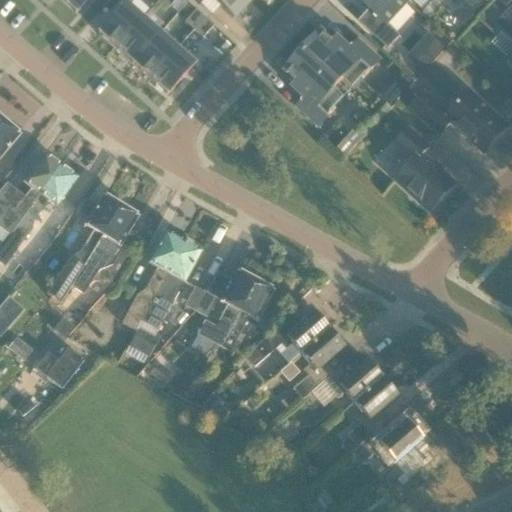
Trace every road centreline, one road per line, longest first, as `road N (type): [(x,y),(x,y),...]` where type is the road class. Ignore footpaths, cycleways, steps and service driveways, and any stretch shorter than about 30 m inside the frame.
road 1 (unclassified): [(408,292),(157,160)]
road 2 (residential): [(157,160),(305,0)]
road 3 (unclassified): [(157,160),(84,113),(0,37)]
road 4 (residential): [(408,292),(511,180)]
road 5 (unclassified): [(511,353),(408,292)]
